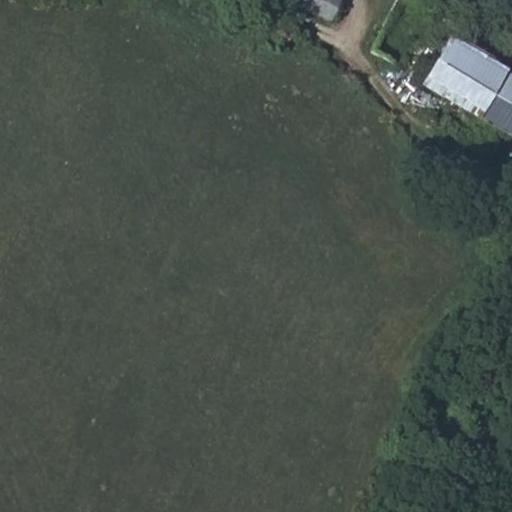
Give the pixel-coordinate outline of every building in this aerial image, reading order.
[(278,0),(277,3),(328,27),(337,0),(278,0)] [(399,0),(397,0),(369,54),(392,69),(393,71),(395,68),(421,10),(399,0)] [(395,68),(412,78),(442,20),(421,10),(395,68)] [(295,34),(274,20),(261,39),(282,52),(295,34)] [(421,89),(474,120),(499,77),(445,46),(421,89)]
